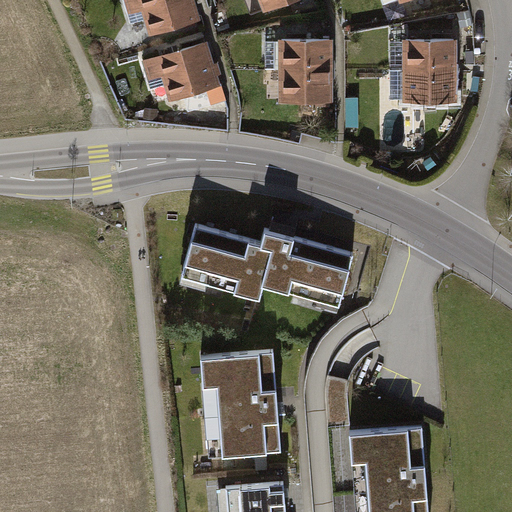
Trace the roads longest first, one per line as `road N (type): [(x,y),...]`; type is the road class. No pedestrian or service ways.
road 1 (track): [(165,511),(126,164),(55,0)]
road 2 (secondary): [(435,227),(331,182),(231,161),(0,174)]
road 3 (residential): [(435,227),(462,200),(484,153),(503,78),(498,0)]
